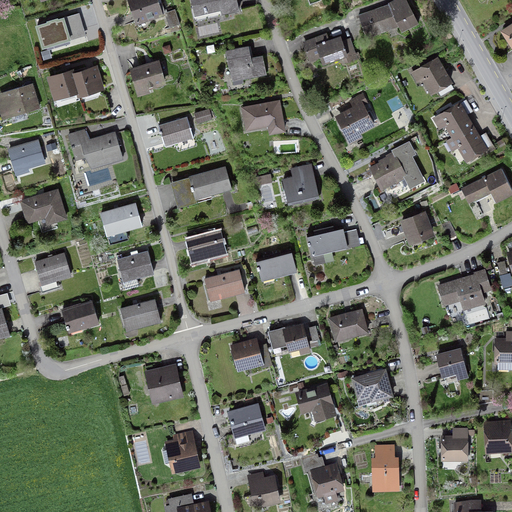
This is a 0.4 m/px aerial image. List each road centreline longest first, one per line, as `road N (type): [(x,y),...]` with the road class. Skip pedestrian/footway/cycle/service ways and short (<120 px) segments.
road 1 (residential): [(96,0),(189,337)]
road 2 (residential): [(385,282),(293,83),(265,0)]
road 3 (residential): [(0,227),(49,368),(189,337)]
road 4 (residential): [(420,511),(408,372),(385,282)]
road 5 (residential): [(385,282),(189,337)]
road 6 (residential): [(189,337),(227,511)]
road 7 (residential): [(511,228),(385,282)]
road 8 (tertiary): [(447,0),(511,113)]
